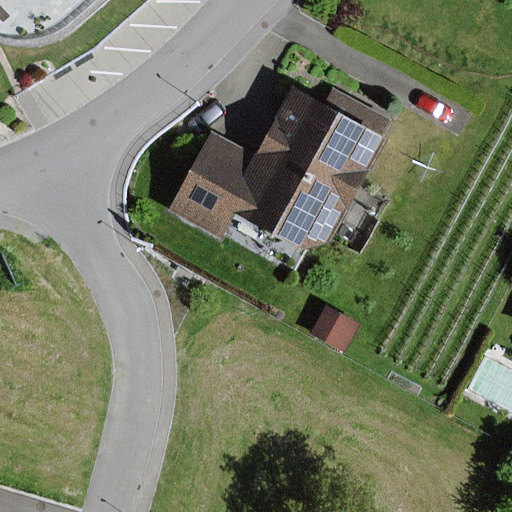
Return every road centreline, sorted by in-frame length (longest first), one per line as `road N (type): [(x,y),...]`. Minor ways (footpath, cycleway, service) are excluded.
road 1 (residential): [(127,511),(154,396),(133,283),(70,155)]
road 2 (residential): [(70,155),(199,80),(270,0)]
